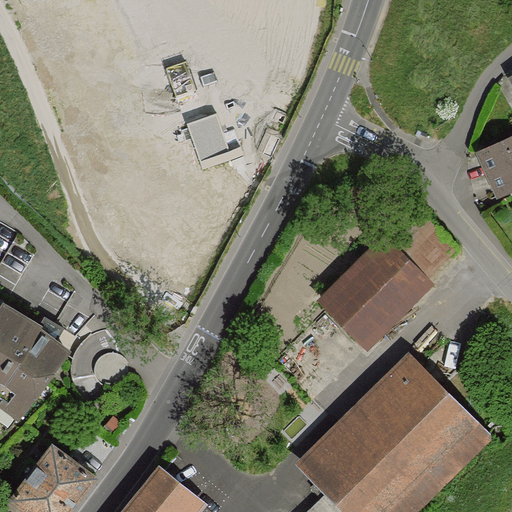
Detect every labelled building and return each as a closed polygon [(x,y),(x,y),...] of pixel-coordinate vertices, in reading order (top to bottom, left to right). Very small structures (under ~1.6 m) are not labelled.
[(182,87),(207,162),(247,148),(222,74),(182,87)] [(511,138),(483,153),(501,194),(511,189),(511,138)] [(392,243),(327,306),(363,341),(456,249),(412,205),(384,234),(392,243)] [(0,395),(4,399),(2,404),(18,416),(44,379),(48,381),(67,353),(56,344),(39,332),(40,327),(0,303),(0,395)] [(46,317),(40,327),(39,332),(56,344),(64,329),(46,317)] [(419,367),(313,472),(320,479),(330,489),(348,508),(352,511),(413,511),(414,511),(489,437),(419,367)] [(68,457),(53,446),(14,499),(31,511),(68,511),(95,478),(68,457)] [(186,511),(196,499),(160,469),(124,511),(186,511)] [(330,489),(320,479),(312,487),(322,497),(330,489)] [(330,489),(322,497),(313,505),(306,511),(344,511),(348,508),(330,489)]
